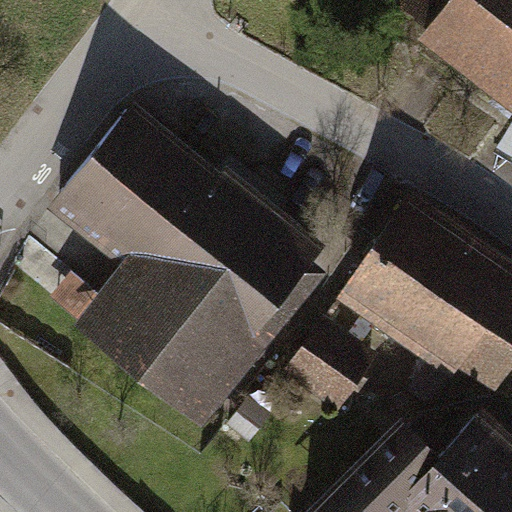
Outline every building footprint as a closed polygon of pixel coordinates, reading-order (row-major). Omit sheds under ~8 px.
[(511,0),(432,0),(416,22),(511,95),(511,0)] [(128,255),(82,310),(198,407),(323,257),(132,99),(53,193),(128,255)] [(511,365),(511,253),(409,181),(338,282),(493,392),(511,365)] [(364,358),(315,319),(278,365),(327,404),(364,358)] [(511,511),(511,483),(404,392),(301,511),(511,511)]
